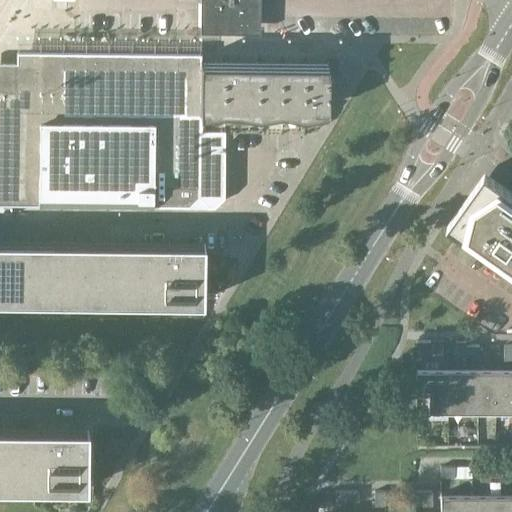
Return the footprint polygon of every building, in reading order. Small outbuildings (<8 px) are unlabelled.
[(254,26),(253,0),(204,0),(204,25),(254,26)] [(199,57),(199,60),(16,59),(16,28),(2,28),(0,32),(0,202),(213,204),(223,195),(224,139),(226,141),(238,129),(256,129),(257,130),(258,130),(258,129),(279,129),(280,130),(281,130),(302,130),(302,131),(303,131),(304,130),(307,130),(312,129),(317,127),(321,124),(324,120),(326,115),(327,110),(327,66),(233,65),(201,64),(201,57),(199,57)] [(502,256),(511,263),(511,191),(479,168),(442,221),(498,261),(502,256)] [(0,245),(0,291),(202,293),(203,247),(0,245)] [(430,351),(430,340),(415,340),(415,351),(430,351)] [(455,355),(464,355),(464,340),(455,341),(455,355)] [(511,358),(511,344),(503,344),(503,358),(511,358)] [(464,345),(464,355),(478,355),(478,345),(464,345)] [(446,410),(446,368),(416,368),(416,390),(428,390),(428,410),(446,410)] [(464,389),(464,368),(446,368),(446,410),(477,410),(476,389),(464,389)] [(495,410),(494,368),(464,368),(464,389),(476,389),(477,410),(495,410)] [(511,409),(511,368),(494,368),(495,410),(511,409)] [(0,432),(0,478),(85,479),(86,433),(0,432)] [(453,476),(454,467),(454,466),(440,466),(440,476),(453,476)] [(488,481),(488,466),(477,466),(477,480),(488,481)] [(488,466),(488,476),(503,476),(503,466),(488,466)] [(343,491),(343,500),(358,500),(358,490),(343,491)] [(384,504),(384,491),(374,490),(374,504),(384,504)] [(334,491),(334,504),(343,504),(343,500),(343,491),(334,491)] [(421,501),(421,491),(408,491),(408,501),(421,501)] [(431,504),(432,491),(421,491),(421,501),(422,505),(431,504)] [(470,511),(471,494),(440,493),(439,511),(470,511)] [(511,511),(511,493),(488,494),(488,511),(511,511)] [(488,511),(488,494),(471,494),(470,511),(488,511)]
